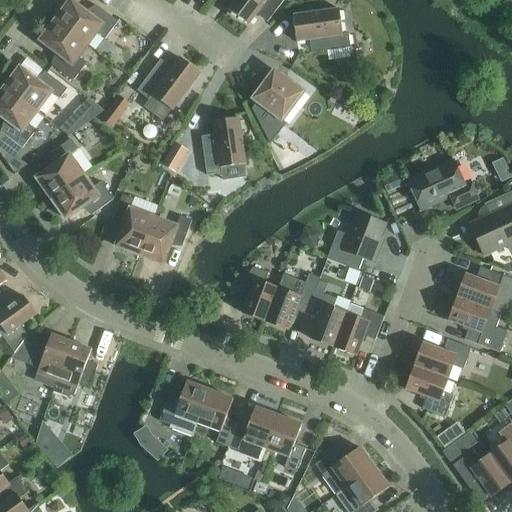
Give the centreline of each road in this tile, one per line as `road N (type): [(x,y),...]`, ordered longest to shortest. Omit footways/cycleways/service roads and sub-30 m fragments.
road 1 (residential): [(0,210),(37,261),(88,301),(358,410)]
road 2 (residential): [(358,410),(431,246)]
road 3 (residential): [(358,410),(391,437),(436,500)]
